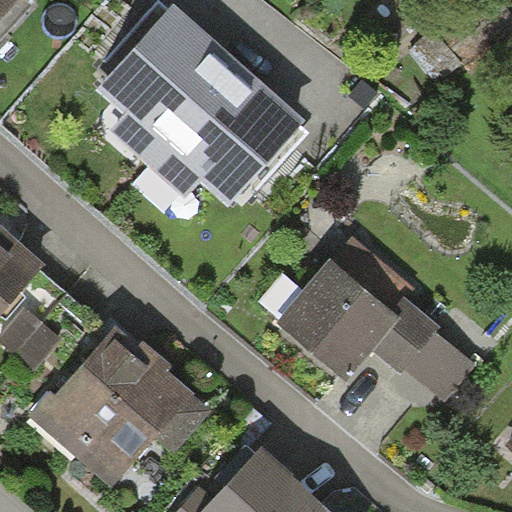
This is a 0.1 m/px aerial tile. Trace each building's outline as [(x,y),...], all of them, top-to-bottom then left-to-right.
[(12,0),(0,0),(0,31),(15,17),(8,4),(12,0)] [(467,0),(449,0),(457,9),(467,0)] [(301,124),(173,14),(104,93),(132,116),(116,133),(186,193),(199,178),(231,206),(301,124)] [(30,278),(0,251),(0,312),(21,289),(30,278)] [(392,311),(331,258),(275,323),(346,383),(375,350),(399,371),(404,365),(434,330),(438,325),(404,296),(392,311)] [(95,354),(21,289),(0,312),(0,354),(53,402),(95,354)] [(434,330),(404,365),(445,400),(475,366),(434,330)] [(192,420),(105,343),(95,354),(53,402),(31,426),(99,487),(143,439),(161,455),(192,420)] [(511,430),(502,442),(511,450),(511,430)] [(297,511),(236,456),(183,511),(297,511)]
